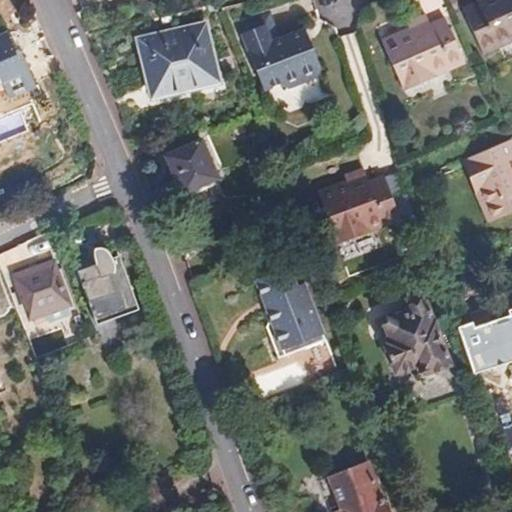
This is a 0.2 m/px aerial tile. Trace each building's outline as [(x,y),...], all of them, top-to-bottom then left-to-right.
[(511,0),(480,0),(470,5),(472,10),(458,16),(477,61),(492,54),(490,49),(511,39),(511,0)] [(400,29),(402,35),(421,27),(418,21),(400,29)] [(290,50),(286,35),(267,41),(262,25),(237,33),(256,93),(273,87),(282,92),(296,88),(300,78),(315,74),(315,73),(307,45),(290,50)] [(373,47),(393,92),(438,72),(440,76),(457,69),(437,26),(423,32),(421,27),(402,35),(373,47)] [(196,28),(132,46),(148,103),(212,87),(196,28)] [(302,30),(286,35),(290,50),(307,45),(302,30)] [(0,85),(5,97),(34,85),(19,51),(14,52),(4,31),(0,32),(0,85)] [(511,39),(490,49),(492,54),(511,44),(511,39)] [(438,72),(393,92),(395,96),(440,76),(438,72)] [(300,78),(296,88),(312,83),(315,74),(300,78)] [(511,172),(502,149),(459,167),(485,228),(511,216),(511,172)] [(203,151),(166,166),(178,199),(215,184),(203,151)] [(485,228),(459,167),(454,170),(479,231),(485,228)] [(340,180),(342,186),(361,180),(359,173),(340,180)] [(313,195),(328,240),(376,225),(379,231),(395,226),(380,181),(363,187),(361,180),(342,186),(313,195)] [(294,233),(287,214),(231,236),(238,254),(294,233)] [(376,225),(328,240),(330,247),(379,231),(376,225)] [(93,262),(74,269),(94,322),(135,307),(115,254),(108,256),(105,251),(103,249),(101,248),(98,248),(95,249),(93,251),(92,253),(93,262)] [(49,265),(11,278),(28,323),(66,309),(49,265)] [(269,332),(281,363),(321,347),(296,282),(289,285),(284,274),(251,286),(263,316),(269,332)] [(465,323),(451,328),(469,380),(511,365),(511,308),(492,316),(492,319),(468,327),(465,323)] [(386,339),(381,347),(387,364),(382,365),(392,395),(419,386),(430,391),(447,385),(424,319),(401,326),(403,334),(386,339)] [(274,366),(281,363),(269,332),(265,330),(262,335),(274,366)] [(0,475),(10,472),(5,460),(0,461),(0,475)] [(389,511),(371,462),(327,478),(340,511),(339,511),(389,511)] [(164,479),(141,487),(150,511),(173,503),(164,479)]
